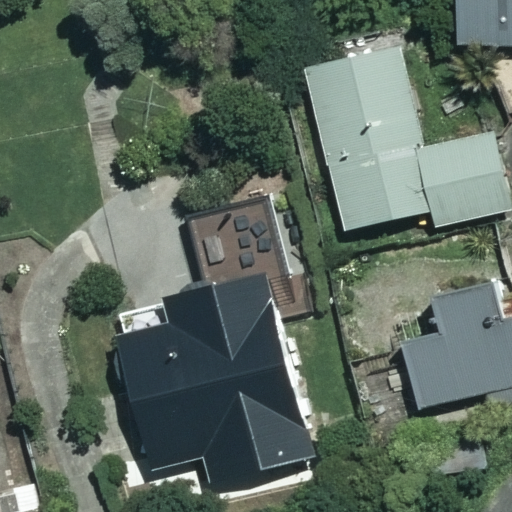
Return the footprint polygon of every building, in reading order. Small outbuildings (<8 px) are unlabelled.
[(511,0),(457,0),(458,43),(511,41),(511,0)] [(425,146),(399,36),(303,59),(344,228),(433,207),(437,222),(511,203),(511,195),(496,129),(425,146)] [(511,315),(499,319),(491,280),(432,294),(441,331),(403,339),(419,406),(511,384),(511,315)] [(304,428),(264,292),(113,336),(153,473),(304,428)] [(0,511),(44,511),(36,479),(0,488),(0,511)]
